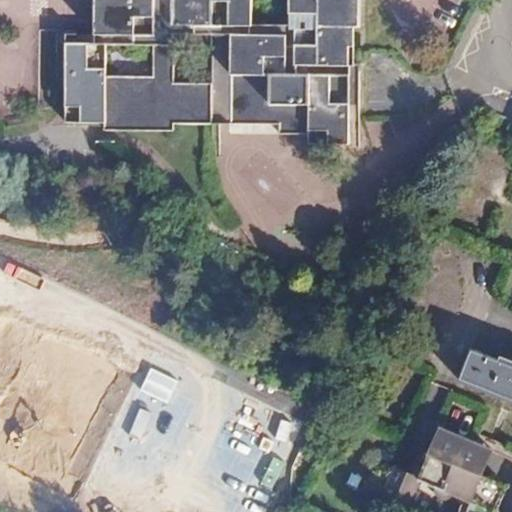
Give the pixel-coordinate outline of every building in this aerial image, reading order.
[(100,0),(100,43),(72,43),(70,121),(110,122),(110,130),(179,132),(179,123),(285,125),(285,135),(315,135),(315,145),(355,146),(357,66),(349,66),(350,0),(100,0)] [(264,511),(309,422),(147,343),(145,347),(67,505),(81,511),(264,511)] [(511,367),(476,353),(464,385),(511,403),(511,367)] [(425,487),(401,476),(390,502),(414,511),(445,511),(452,498),(477,509),(475,511),(504,511),(511,494),(511,491),(489,481),(499,457),(449,435),(425,487)] [(362,439),(358,441),(356,446),(358,451),(361,454),(366,454),(370,451),(372,447),(371,442),(367,439),(362,439)]
